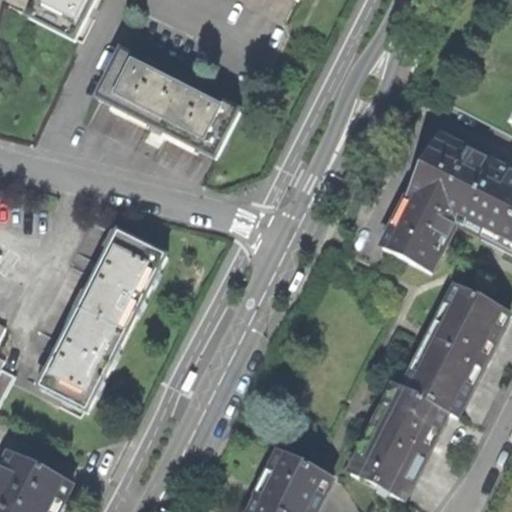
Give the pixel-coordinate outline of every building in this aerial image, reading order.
[(38,0),(29,19),(76,43),(77,42),(76,41),(97,0),(38,0)] [(125,54),(124,53),(99,100),(100,101),(101,100),(153,126),(154,126),(159,128),(164,131),(164,132),(216,159),(216,160),(217,160),(241,113),(240,112),(239,113),(126,55),(125,54)] [(470,224),(498,168),(441,139),(421,180),(425,181),(420,193),(415,191),(414,194),(412,197),(416,199),(399,231),(396,229),(385,251),(432,275),(460,220),(470,224)] [(511,174),(498,168),(470,224),(467,229),(485,238),(487,235),(503,243),(511,247),(511,174)] [(120,236),(120,237),(101,275),(81,313),(128,336),(167,261),(168,261),(168,259),(121,234),(120,236)] [(415,374),(406,392),(450,414),(449,416),(457,420),(511,315),(458,289),(449,308),(452,310),(438,337),(419,375),(415,374)] [(89,412),(128,336),(81,313),(61,353),(42,389),(41,389),(40,391),(89,414),(89,413),(89,412)] [(187,391),(191,393),(200,374),(193,370),(186,384),(183,389),(187,391)] [(0,410),(17,379),(3,372),(0,378),(0,410)] [(353,477),(405,503),(449,416),(450,414),(406,392),(398,388),(374,435),(353,477)] [(318,511),(335,481),(283,455),(273,475),(273,476),(267,490),(255,511),(318,511)] [(73,487),(13,457),(0,481),(0,511),(55,511),(59,504),(63,506),(73,487)]
